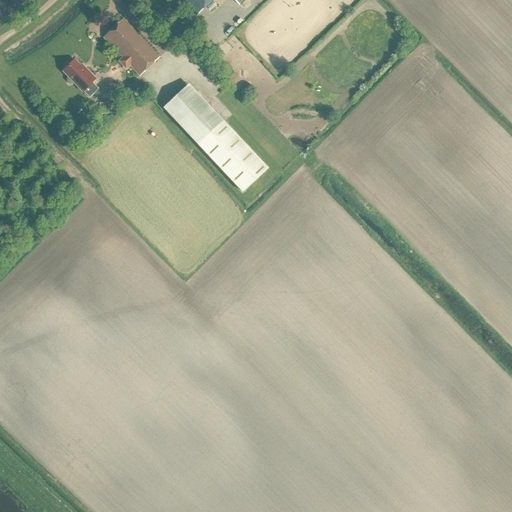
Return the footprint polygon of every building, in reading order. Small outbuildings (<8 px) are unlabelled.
[(180,0),(197,16),(213,0),(180,0)] [(140,77),(160,58),(124,19),(104,38),(140,77)] [(84,92),(90,98),(99,89),(93,83),(96,80),(85,68),(84,70),(75,61),(63,72),(68,77),(67,79),(67,82),(71,86),(73,85),(75,85),(83,93),(84,92)] [(269,170),(196,92),(171,117),(243,194),(269,170)] [(100,105),(101,116),(110,115),(109,104),(100,105)]
